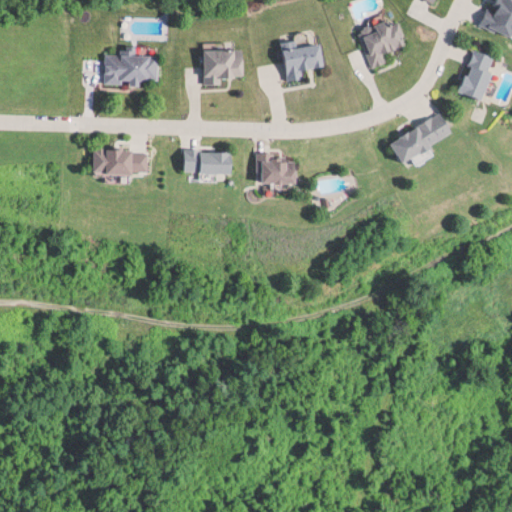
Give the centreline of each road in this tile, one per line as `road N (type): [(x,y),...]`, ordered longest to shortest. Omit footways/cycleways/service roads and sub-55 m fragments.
road 1 (residential): [(0,299),(201,326),(322,317),(511,230)]
road 2 (residential): [(465,0),(432,77),(374,116),(301,129),(0,120)]
